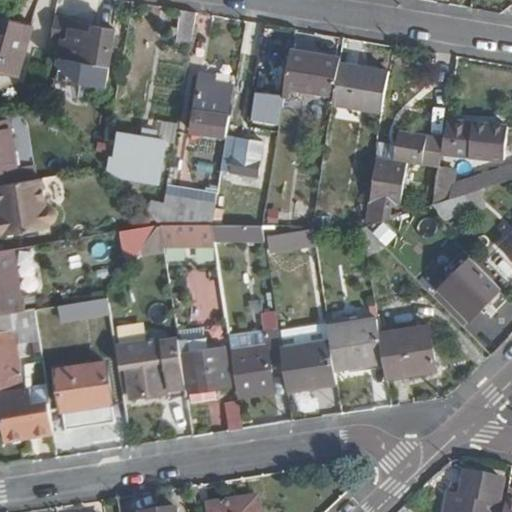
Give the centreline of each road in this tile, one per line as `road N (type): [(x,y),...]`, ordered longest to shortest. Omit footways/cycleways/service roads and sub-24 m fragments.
road 1 (residential): [(0,492),(366,437),(396,454),(401,478)]
road 2 (residential): [(258,0),(511,43)]
